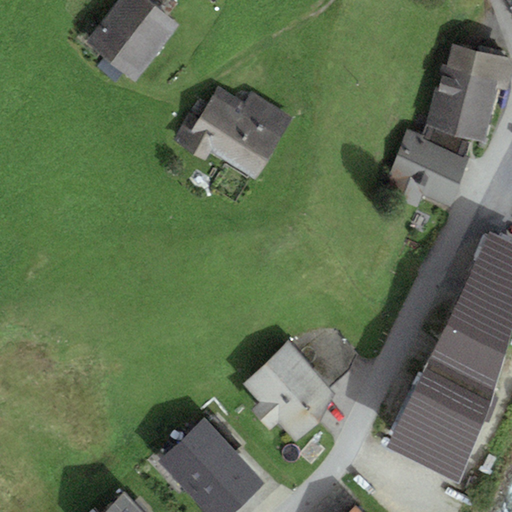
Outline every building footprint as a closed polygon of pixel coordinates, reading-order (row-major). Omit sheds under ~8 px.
[(135,83),(178,26),(143,0),(119,0),(85,45),(135,83)] [(507,90),(511,70),(511,61),(452,46),(446,69),(501,84),(500,88),(507,90)] [(442,68),(426,127),(470,138),(485,142),(500,88),(501,84),(446,69),(442,68)] [(205,160),(211,151),(214,153),(254,179),(294,118),(252,91),(245,102),(220,87),(210,103),(201,97),(174,140),(205,160)] [(424,136),(407,129),(389,176),(396,178),(389,196),(418,207),(425,189),(453,200),(470,154),(466,152),(470,138),(426,127),(424,136)] [(424,369),(387,447),(457,484),(490,400),(511,320),(511,246),(488,236),(424,369)] [(337,397),(288,340),(243,384),(260,403),(251,411),(269,432),(278,424),(295,442),(337,397)] [(235,511),(266,484),(204,418),(159,460),(207,511),(235,511)] [(141,511),(124,493),(103,511),(141,511)]
